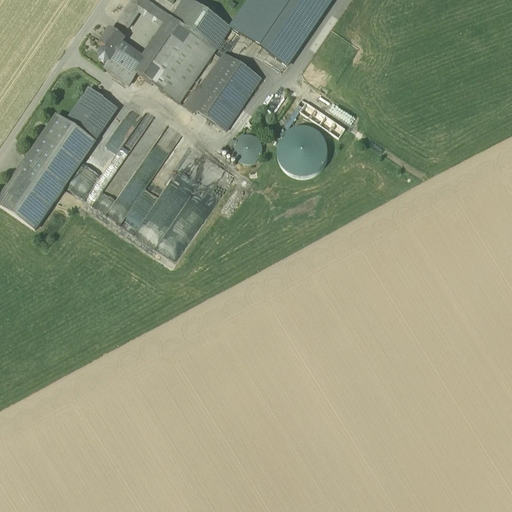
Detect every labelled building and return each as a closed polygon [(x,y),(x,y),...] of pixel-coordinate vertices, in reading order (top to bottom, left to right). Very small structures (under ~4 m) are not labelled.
[(160,13),(141,0),(132,0),(117,23),(128,30),(140,12),(154,22),(160,13)] [(185,0),(184,0),(171,20),(172,21),(216,51),(230,31),(185,0)] [(252,0),(232,30),(287,68),(333,0),(252,0)] [(160,13),(154,22),(166,30),(172,21),(171,20),(160,13)] [(145,61),(122,45),(112,59),(136,76),(179,105),(216,51),(172,21),(166,30),(145,61)] [(125,40),(110,30),(99,45),(105,50),(104,51),(101,52),(98,56),(99,61),(104,64),(108,63),(111,58),(112,59),(122,45),(125,40)] [(224,56),(200,91),(209,97),(198,114),(226,133),(261,82),(224,56)] [(112,59),(111,58),(108,63),(104,70),(128,87),(136,76),(112,59)] [(118,111),(89,91),(66,124),(95,144),(118,111)] [(198,114),(209,97),(200,91),(196,96),(193,94),(183,108),(196,117),(198,114)] [(302,116),(339,141),(345,132),(308,106),(302,116)] [(124,227),(181,133),(147,112),(122,155),(125,156),(94,209),(124,227)] [(95,145),(56,118),(0,199),(0,208),(35,232),(95,145)] [(314,176),(320,172),(324,167),(327,160),(328,153),(327,146),(323,139),(319,134),(312,130),(305,128),(298,129),(291,131),(285,135),(281,141),(278,147),(277,154),(278,161),(281,168),(286,173),(293,177),(300,179),(307,179),(314,176)] [(257,163),(260,160),(262,155),(263,150),(261,145),(258,141),(254,138),(249,137),(244,138),(240,140),(236,143),(234,148),(234,153),(235,158),(238,162),(242,165),(247,166),(252,166),(257,163)] [(223,177),(208,194),(217,202),(232,185),(223,177)]
